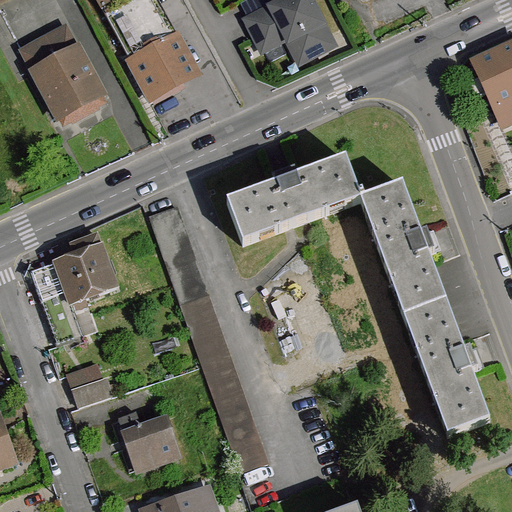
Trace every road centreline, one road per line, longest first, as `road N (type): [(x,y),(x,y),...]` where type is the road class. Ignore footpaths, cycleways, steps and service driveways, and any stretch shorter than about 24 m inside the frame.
road 1 (tertiary): [(0,248),(413,58)]
road 2 (residential): [(0,270),(86,511)]
road 3 (residential): [(475,226),(413,58)]
